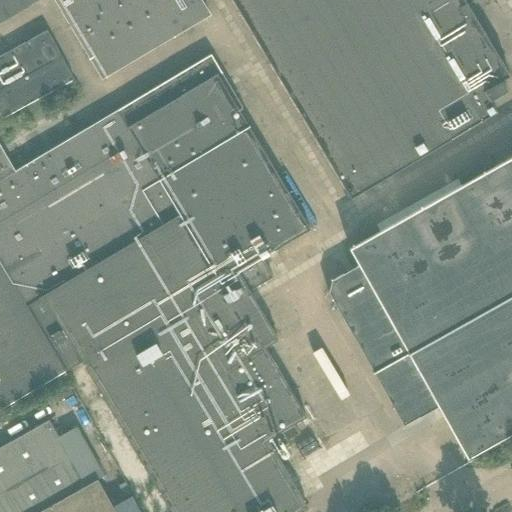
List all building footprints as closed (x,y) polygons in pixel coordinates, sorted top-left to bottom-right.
[(0,0),(0,404),(93,360),(164,511),(304,511),(305,511),(269,434),(301,418),(265,342),(272,339),(238,267),(301,238),(218,62),(5,162),(0,152),(0,21),(45,0),(61,0),(97,74),(209,21),(199,0),(0,0)] [(507,76),(480,25),(469,30),(458,31),(457,21),(450,21),(447,15),(444,15),(430,22),(437,34),(463,33),(446,42),(447,67),(459,91),(478,90),(507,76)] [(0,57),(0,116),(2,120),(73,80),(47,31),(0,57)] [(460,452),(511,426),(511,155),(458,183),(457,180),(374,222),(379,232),(344,250),(354,269),(326,283),(397,423),(436,404),(460,452)] [(40,511),(87,486),(97,480),(105,476),(76,426),(58,436),(48,419),(0,447),(0,511),(40,511)] [(133,511),(122,492),(108,500),(97,480),(87,486),(40,511),(133,511)]
